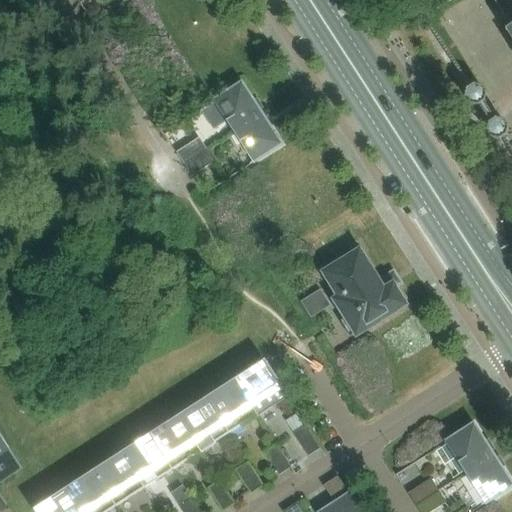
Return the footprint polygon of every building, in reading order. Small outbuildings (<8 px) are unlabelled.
[(421,22),(422,22),(424,22),(425,21),(427,20),(427,18),(427,17),(427,15),(426,14),(425,13),(423,12),(422,12),(420,12),(419,13),(418,15),(417,16),(417,18),(418,20),(419,21),(421,22)] [(225,117),(235,132),(261,115),(241,85),(211,105),(212,106),(209,108),(218,121),(225,117)] [(495,121),(484,103),(485,102),(486,98),(486,93),(482,88),(478,85),(474,86),(470,87),(467,91),(465,95),(466,99),(467,102),(470,105),(478,106),(484,116),(489,125),(487,132),(488,136),(491,139),(499,140),(504,138),(506,135),(508,131),(508,127),(506,123),(503,121),(500,119),(496,120),(495,121)] [(242,143),(245,147),(243,149),(252,162),(249,164),(250,165),(281,146),(261,115),(235,132),(237,135),(231,139),(236,147),(242,143)] [(207,150),(199,139),(176,153),(184,165),(207,150)] [(191,177),(194,176),(214,162),(207,150),(184,165),(191,177)] [(0,249),(20,234),(6,215),(0,219),(0,249)] [(349,337),(358,331),(401,305),(392,290),(395,288),(388,277),(376,284),(358,256),(329,274),(344,298),(339,301),(349,316),(340,322),(349,337)] [(330,307),(320,291),(301,303),(311,319),(330,307)] [(235,383),(257,416),(286,397),(264,364),(235,383)] [(235,383),(207,401),(229,434),(257,416),(235,383)] [(207,401),(179,419),(201,452),(229,434),(207,401)] [(179,419),(151,437),(172,471),(201,452),(179,419)] [(305,426),(304,426),(293,434),(308,457),(320,449),(305,426)] [(443,446),(443,447),(446,445),(455,459),(457,458),(467,473),(492,456),(473,426),(443,446)] [(151,437),(122,455),(144,489),(172,471),(151,437)] [(1,441),(0,441),(0,482),(20,470),(1,441)] [(279,476),(291,468),(276,445),(264,453),(279,476)] [(122,455),(94,474),(116,507),(144,489),(122,455)] [(481,505),(481,506),(482,506),(511,486),(492,456),(467,473),(477,488),(475,490),(483,503),(481,505)] [(251,494),(262,486),(248,463),(236,471),(251,494)] [(94,474),(66,492),(78,511),(108,511),(116,507),(94,474)] [(359,511),(337,477),(323,486),(336,506),(331,510),(330,508),(322,511),(359,511)] [(415,506),(438,491),(431,479),(408,494),(415,506)] [(222,511),(234,505),(219,481),(208,489),(222,511)] [(199,511),(184,489),(173,497),(183,511),(199,511)] [(431,511),(446,503),(438,491),(415,506),(419,511),(431,511)] [(37,511),(78,511),(66,492),(37,511)] [(302,511),(297,503),(283,511),(302,511)]
